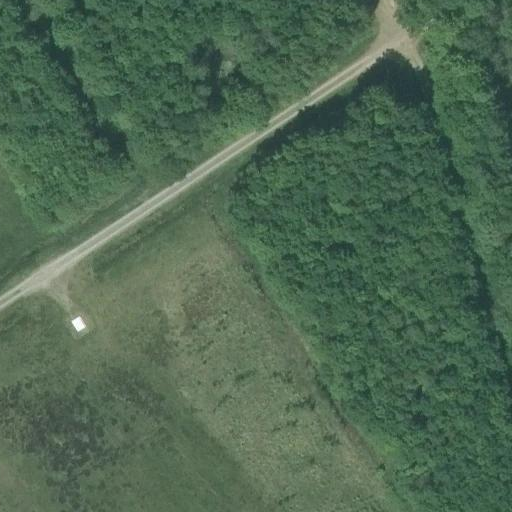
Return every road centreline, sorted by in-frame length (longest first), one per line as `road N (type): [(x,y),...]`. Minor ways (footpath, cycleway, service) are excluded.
road 1 (track): [(0,309),(468,0)]
road 2 (track): [(511,394),(407,44)]
